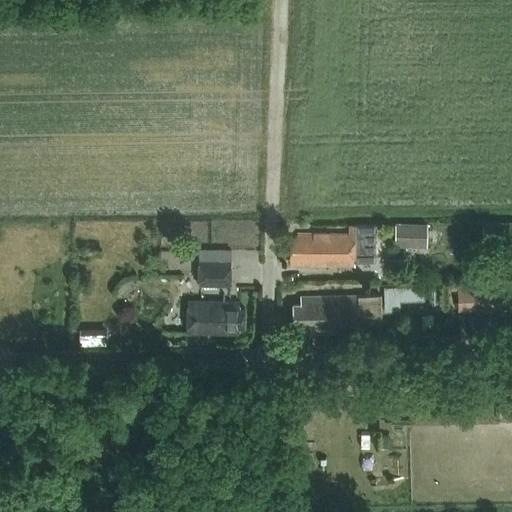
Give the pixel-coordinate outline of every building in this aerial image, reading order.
[(511,220),(483,222),(483,249),(511,248),(511,220)] [(426,247),(427,223),(395,222),(395,246),(426,247)] [(297,257),(297,265),(354,265),(354,261),(372,261),(372,228),(372,225),(355,225),(349,225),(349,234),(298,234),(298,241),(291,241),(291,257),(297,257)] [(230,286),(231,261),(199,260),(198,285),(230,286)] [(450,282),(450,290),(483,289),(483,282),(450,282)] [(424,286),(385,287),(385,312),(399,312),(399,301),(424,300),(424,286)] [(511,288),(458,290),(458,307),(511,305),(511,288)] [(300,332),(381,330),(380,295),(300,297),(300,304),(292,304),(293,325),(300,324),(300,332)] [(244,327),(245,308),(239,308),(239,302),(188,301),(187,333),(239,334),(239,327),(244,327)] [(451,329),(454,321),(445,317),(441,324),(451,329)] [(90,328),(80,328),(80,346),(89,346),(90,328)] [(107,328),(98,328),(98,346),(107,346),(107,328)] [(391,447),(393,437),(384,435),(382,445),(391,447)]
